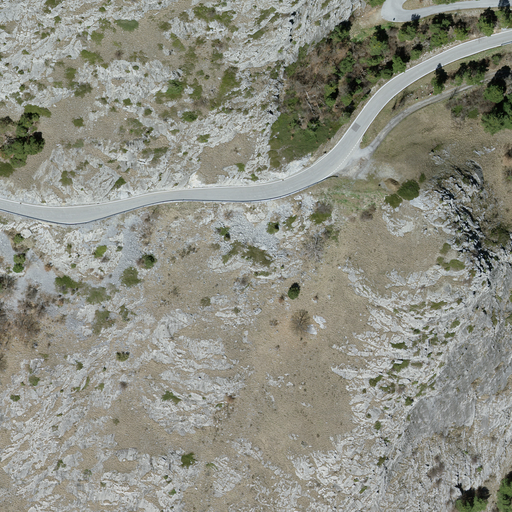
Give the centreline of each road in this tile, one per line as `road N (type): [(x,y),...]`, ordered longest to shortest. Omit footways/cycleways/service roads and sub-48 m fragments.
road 1 (tertiary): [(335,158),(264,192),(171,195),(68,215),(0,203)]
road 2 (tertiary): [(511,35),(458,52),(389,89),(335,158)]
road 3 (residential): [(335,158),(368,149),(425,101),(511,73)]
road 4 (unclassified): [(511,1),(402,16),(392,10),(395,0)]
